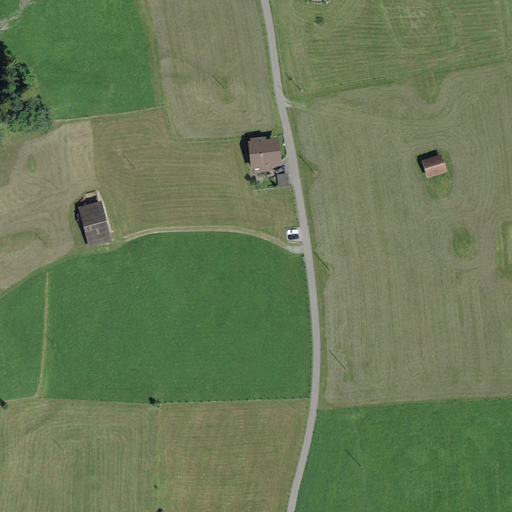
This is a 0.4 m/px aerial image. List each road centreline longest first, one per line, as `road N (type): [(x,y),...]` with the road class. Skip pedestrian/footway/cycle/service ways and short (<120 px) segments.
road 1 (unclassified): [(290,511),(312,415),(314,316),(264,0)]
road 2 (track): [(308,249),(207,227),(149,231),(116,245)]
